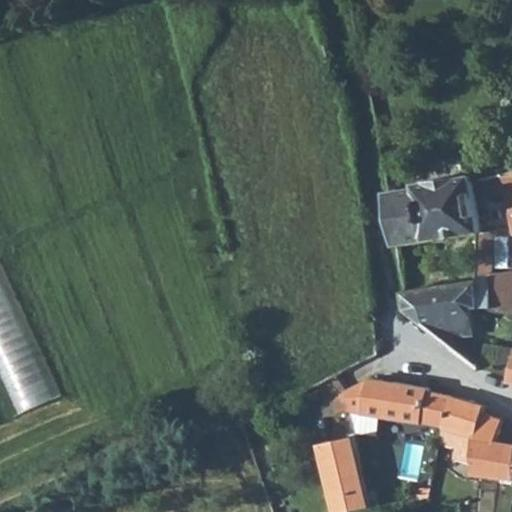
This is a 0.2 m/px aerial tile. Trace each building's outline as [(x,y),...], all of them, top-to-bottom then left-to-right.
[(501,40),(511,38),(511,11),(497,14),(501,40)] [(397,243),(477,232),(483,232),(478,199),(474,179),(474,176),(418,184),(419,188),(389,191),(397,243)] [(495,197),(492,177),(474,179),(478,199),(495,197)] [(490,231),(483,232),(477,232),(480,278),(494,278),(490,231)] [(0,257),(0,308),(4,307),(5,310),(18,304),(0,257)] [(494,278),(480,278),(480,281),(482,307),(494,309),(494,278)] [(475,306),(482,307),(480,281),(404,291),(406,308),(452,344),(452,334),(474,335),(475,306)] [(511,371),(511,349),(484,345),(481,366),(510,371),(511,371)] [(352,411),(445,427),(453,394),(430,390),(431,387),(372,377),(347,389),(352,411)] [(472,473),(511,476),(511,443),(497,442),(504,419),(484,411),(485,403),(453,394),(445,427),(441,445),(472,454),(472,473)] [(315,443),(329,511),(341,511),(372,505),(357,434),(315,443)]
